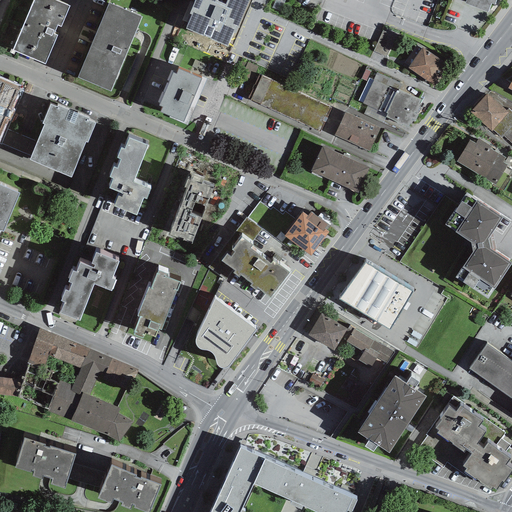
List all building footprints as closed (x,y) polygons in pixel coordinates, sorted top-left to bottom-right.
[(69,4),(59,0),(32,0),(12,48),(45,63),(58,34),(54,32),(57,24),(61,25),(69,4)] [(194,0),(189,12),(191,13),(185,27),(227,45),(233,31),(235,32),(248,0),(226,0),(225,2),(219,0),(194,0)] [(465,0),(465,2),(488,11),(491,2),(495,4),(496,0),(465,0)] [(110,89),(142,15),(109,1),(77,76),(110,89)] [(395,37),(382,31),(373,52),(386,57),(395,37)] [(449,66),(422,47),(408,67),(435,86),(449,66)] [(257,77),(262,64),(250,59),(244,72),(257,77)] [(201,78),(179,68),(177,73),(174,72),(162,100),(166,102),(162,111),(183,120),(201,78)] [(402,84),(377,72),(376,73),(373,80),(369,78),(358,100),(367,105),(363,114),(383,123),(386,117),(408,127),(412,119),(416,120),(418,114),(416,113),(420,104),(419,103),(421,99),(399,89),(402,84)] [(0,132),(20,86),(0,78),(0,132)] [(331,109),(266,78),(255,101),(320,132),(331,109)] [(147,103),(160,103),(160,82),(147,82),(147,103)] [(511,111),(508,108),(506,110),(487,93),(470,112),(491,131),(493,129),(502,138),(504,136),(511,143),(511,111)] [(90,117),(57,104),(57,105),(50,103),(42,122),(44,123),(29,158),(71,176),(85,140),(88,141),(96,122),(89,119),(90,117)] [(380,127),(345,111),(334,135),(369,151),(380,127)] [(147,144),(128,136),(124,147),(121,146),(117,156),(120,158),(117,167),(113,165),(109,175),(112,177),(109,186),(123,192),(121,196),(118,194),(114,205),(136,214),(143,196),(146,198),(150,187),(133,180),(147,144)] [(470,139),(457,161),(493,183),(506,163),(503,161),(506,157),(507,155),(478,138),(475,142),(470,139)] [(369,167),(322,145),(311,171),(358,192),(369,167)] [(177,158),(176,170),(185,171),(186,158),(177,158)] [(213,187),(190,178),(168,233),(192,242),(213,187)] [(0,183),(0,229),(1,230),(3,231),(19,192),(0,183)] [(502,216),(466,192),(444,223),(471,242),(472,251),(462,266),(455,276),(487,298),(494,287),(511,262),(511,261),(490,247),(488,238),(502,216)] [(307,215),(302,211),(284,235),(311,255),(329,231),(324,228),(328,223),(310,211),(307,215)] [(252,244),(242,236),(232,248),(235,250),(231,255),(226,252),(221,259),(235,269),(233,272),(238,276),(241,273),(251,281),(249,284),(255,289),(257,286),(270,296),(289,272),(273,259),(270,262),(268,260),(266,263),(258,257),(260,254),(251,246),(252,244)] [(118,260),(95,251),(91,262),(95,264),(94,266),(80,261),(76,271),(72,269),(68,280),(72,281),(68,289),(65,288),(61,299),(64,300),(60,311),(79,319),(94,282),(111,289),(115,279),(111,277),(118,260)] [(365,263),(339,298),(390,327),(413,291),(365,263)] [(167,272),(158,269),(157,272),(156,272),(151,286),(148,285),(138,314),(140,315),(133,333),(143,337),(145,332),(155,335),(157,330),(163,333),(164,330),(165,330),(168,322),(164,321),(175,289),(177,290),(180,280),(166,275),(167,272)] [(257,325),(215,293),(191,339),(192,343),(194,348),(199,352),(205,353),(207,353),(210,354),(212,356),(213,362),(215,367),(219,370),(224,370),(228,369),(256,334),(258,328),(257,325)] [(347,328),(321,313),(308,334),(334,350),(347,328)] [(371,367),(377,357),(386,363),(393,352),(352,326),(344,339),(364,351),(358,360),(371,367)] [(48,354),(57,335),(40,329),(27,362),(42,368),(48,354)] [(57,335),(48,354),(80,368),(97,375),(132,388),(139,370),(90,349),(57,335)] [(511,361),(487,344),(469,368),(482,378),(484,375),(507,392),(506,394),(511,398),(511,361)] [(18,397),(47,411),(60,380),(62,376),(42,368),(27,362),(23,378),(18,397)] [(72,385),(60,380),(47,411),(71,421),(83,393),(89,395),(97,375),(80,368),(72,385)] [(324,380),(312,374),(308,382),(319,388),(324,380)] [(406,382),(395,375),(357,431),(369,438),(364,445),(373,451),(377,444),(389,452),(426,396),(414,388),(419,380),(411,375),(406,382)] [(0,396),(18,397),(23,378),(0,377),(0,396)] [(366,390),(355,383),(346,400),(357,406),(366,390)] [(120,408),(89,395),(83,393),(71,421),(106,434),(119,442),(133,423),(118,413),(120,408)] [(456,411),(448,406),(439,418),(439,417),(426,435),(427,436),(419,447),(427,453),(425,455),(443,468),(446,462),(466,476),(468,473),(464,470),(466,467),(463,465),(471,453),(470,452),(477,443),(485,431),(479,426),(483,421),(460,405),(456,411)] [(44,443),(24,436),(14,466),(30,472),(31,468),(34,469),(32,475),(42,478),(43,474),(53,477),(51,482),(64,487),(75,453),(50,445),(49,447),(44,445),(44,443)] [(484,448),(477,443),(470,452),(471,453),(463,465),(466,467),(464,470),(468,473),(491,489),(494,486),(497,488),(503,480),(505,481),(511,470),(511,468),(506,464),(510,458),(488,442),(484,448)] [(345,511),(352,497),(240,446),(209,511),(345,511)] [(136,474),(111,464),(98,497),(111,503),(113,498),(122,502),(121,505),(130,508),(132,503),(134,504),(133,506),(147,511),(148,511),(160,484),(141,476),(140,478),(135,476),(136,474)]
